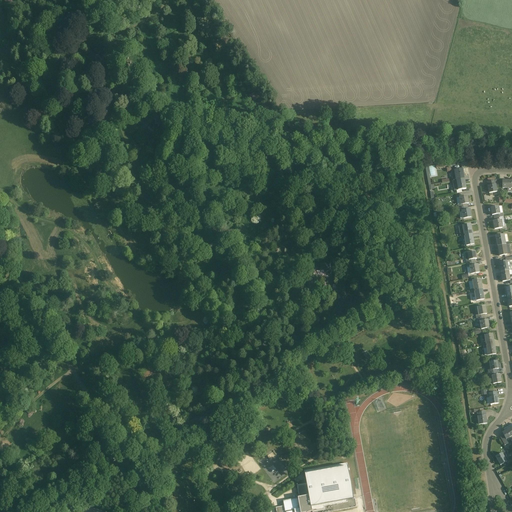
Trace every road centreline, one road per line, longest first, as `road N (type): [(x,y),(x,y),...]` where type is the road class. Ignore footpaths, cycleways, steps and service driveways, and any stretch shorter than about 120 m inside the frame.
road 1 (track): [(485,454),(474,457),(416,149)]
road 2 (residential): [(511,170),(474,177),(511,396)]
